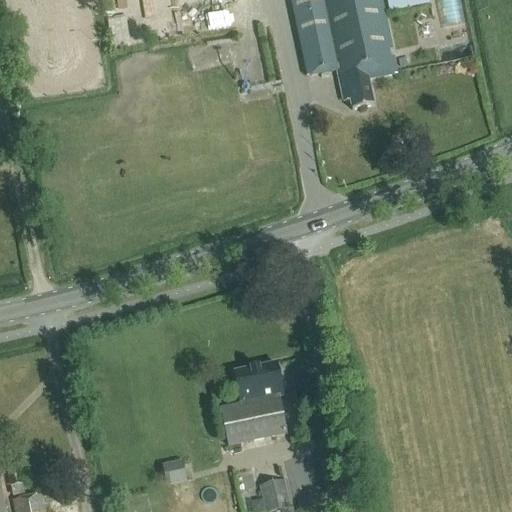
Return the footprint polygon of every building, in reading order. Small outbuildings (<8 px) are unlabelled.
[(369,81),(399,75),(382,0),(291,0),(308,78),(339,71),(346,103),(351,102),(353,111),(374,107),(369,81)] [(228,447),(288,435),(280,400),(284,399),(277,364),(233,374),(240,405),(220,410),(228,447)] [(182,462),(162,467),(166,487),(187,483),(182,462)] [(10,488),(23,486),(19,466),(6,468),(10,488)] [(260,487),(265,511),(286,511),(290,511),(283,482),(260,487)] [(14,511),(45,511),(43,496),(13,501),(14,511)]
